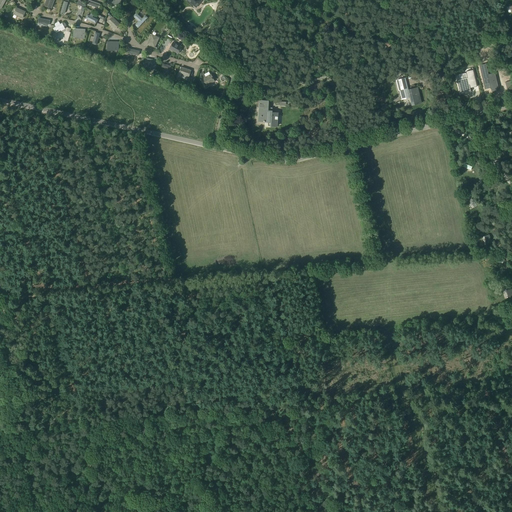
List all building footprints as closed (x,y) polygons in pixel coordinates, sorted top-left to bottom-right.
[(45,0),(44,6),(51,9),(54,0),(45,0)] [(88,1),(87,5),(98,9),(100,5),(88,1)] [(16,8),(13,14),(22,19),(25,13),(16,8)] [(138,22),(134,25),(138,29),(147,18),(145,16),(142,19),(136,13),(133,17),(138,22)] [(87,15),(85,19),(96,24),(98,20),(87,15)] [(112,17),(107,22),(115,30),(120,25),(112,17)] [(56,27),(53,29),(55,32),(56,33),(60,31),(61,32),(65,29),(63,27),(62,24),(60,25),(58,22),(55,24),(54,25),(56,27)] [(74,29),(73,37),(76,38),(77,36),(84,37),(85,29),(74,29)] [(152,34),(147,44),(155,48),(155,47),(158,48),(159,44),(157,43),(160,38),(152,34)] [(108,42),(107,50),(118,51),(119,42),(108,42)] [(170,48),(169,49),(178,54),(179,52),(180,53),(181,50),(182,47),(173,42),(170,47),(170,48)] [(146,58),(144,68),(155,70),(157,60),(146,58)] [(163,63),(162,67),(165,68),(163,76),(167,77),(171,66),(167,64),(167,65),(163,63)] [(181,67),(179,74),(189,78),(191,70),(181,67)] [(468,78),(457,80),(460,94),(470,91),(470,88),(476,86),(472,70),(466,72),(468,78)] [(502,98),(498,84),(492,85),(488,70),(481,72),(487,98),(494,97),(495,100),(502,98)] [(203,72),(200,73),(203,78),(201,79),(205,86),(215,81),(211,74),(206,77),(203,72)] [(405,78),(396,81),(399,91),(402,100),(410,98),(412,105),(421,103),(419,95),(419,96),(417,88),(408,90),(405,78)] [(319,83),(308,87),(310,93),(321,89),(319,83)] [(257,100),(255,116),(257,116),(256,120),(268,121),(267,125),(274,126),(275,112),(269,112),(269,109),(265,108),(265,100),(257,100)]
